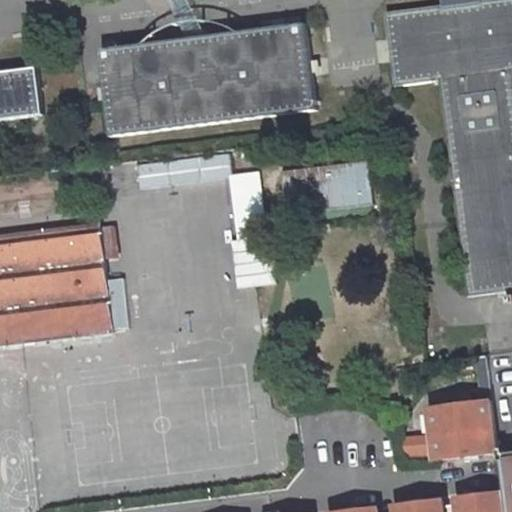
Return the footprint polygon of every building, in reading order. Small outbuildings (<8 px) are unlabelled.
[(439,0),(440,9),(387,14),(396,87),(441,81),(470,297),(509,292),(511,305),(511,304),(511,0),(502,0),(480,4),(480,0),(439,0)] [(102,51),(113,138),(319,111),(308,24),(102,51)] [(0,73),(0,121),(46,115),(40,68),(0,73)] [(241,288),(276,284),(262,170),(233,173),(230,154),(139,165),(142,192),(228,181),(241,288)] [(287,217),(375,204),(368,159),(280,173),(287,217)] [(0,345),(116,332),(103,225),(0,237),(0,345)] [(437,451),(438,461),(500,453),(492,386),(482,388),(484,402),(474,404),(449,407),(432,409),(437,451)] [(448,399),(449,407),(474,404),(473,396),(448,399)] [(418,463),(438,461),(437,451),(417,454),(418,463)] [(511,511),(511,455),(502,457),(506,493),(508,511),(511,511)] [(508,511),(506,493),(459,499),(460,505),(445,507),(445,511),(508,511)] [(445,500),(397,506),(398,511),(445,511),(445,507),(445,500)]
